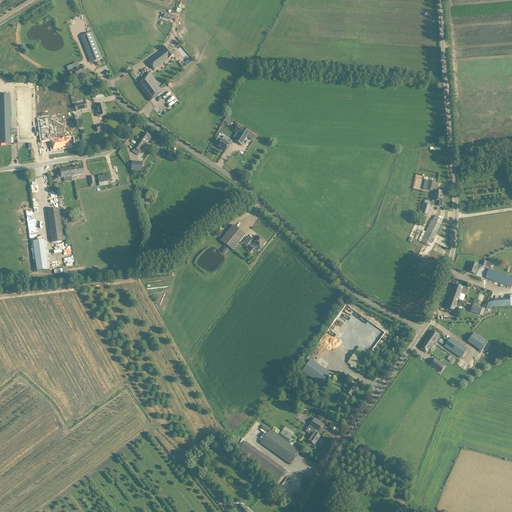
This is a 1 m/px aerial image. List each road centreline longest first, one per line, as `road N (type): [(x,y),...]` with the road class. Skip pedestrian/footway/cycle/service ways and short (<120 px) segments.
road 1 (unclassified): [(136,115),(235,181),(360,298),(423,330)]
road 2 (unclassified): [(423,330),(453,230),(441,0)]
road 3 (track): [(0,288),(168,268),(231,210),(261,204)]
road 4 (unclassified): [(305,511),(338,447),(423,330)]
road 5 (unclassified): [(0,169),(104,155),(136,115)]
